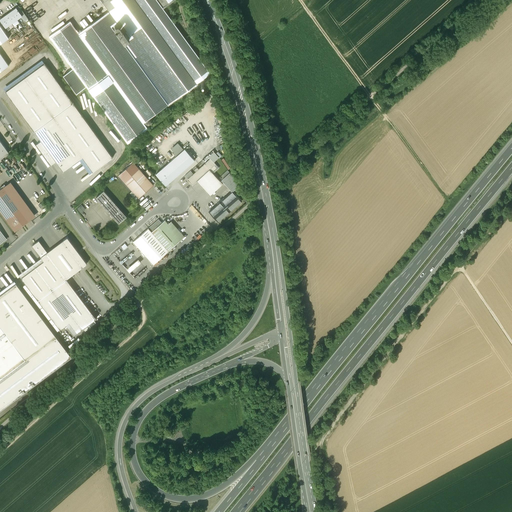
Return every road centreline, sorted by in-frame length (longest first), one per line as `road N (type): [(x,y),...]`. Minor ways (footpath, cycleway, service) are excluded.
road 1 (motorway): [(235,511),(511,170)]
road 2 (motorway): [(511,150),(264,456)]
road 3 (track): [(333,511),(321,444),(511,196)]
road 4 (motorway): [(264,456),(214,492),(182,500),(153,491),(133,462),(135,426),(152,402),(237,359)]
road 5 (track): [(447,197),(299,0)]
road 6 (track): [(126,292),(143,314),(138,329),(0,452)]
road 7 (motorway): [(215,359),(145,394),(123,423),(119,456),(135,511)]
road 8 (primary): [(294,398),(269,224)]
road 9 (primary): [(202,0),(251,133)]
road 10 (primary): [(251,133),(206,0)]
road 11 (unclassified): [(64,204),(99,248),(155,207)]
